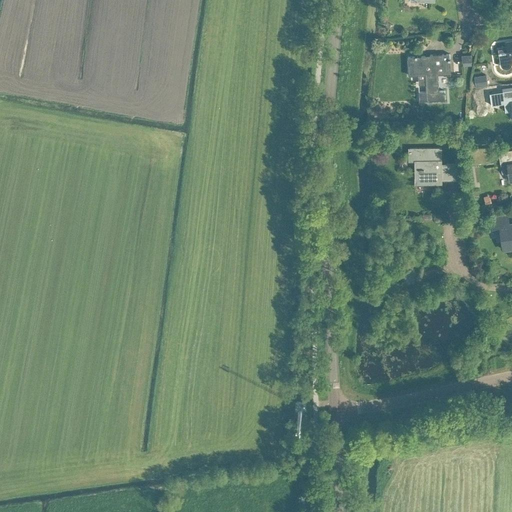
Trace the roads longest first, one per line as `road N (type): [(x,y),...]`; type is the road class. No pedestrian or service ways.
road 1 (secondary): [(334,407),(327,140),(339,0)]
road 2 (residential): [(334,407),(511,376)]
